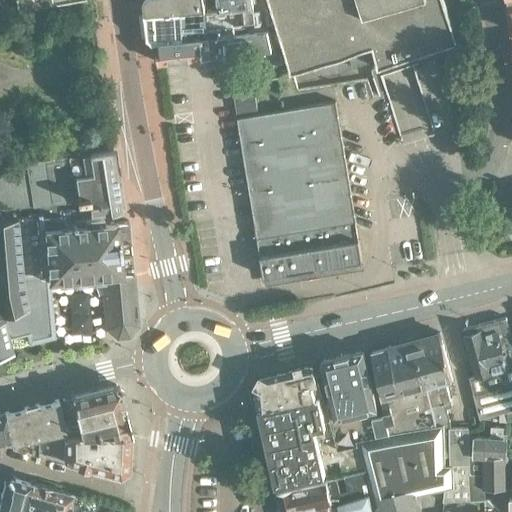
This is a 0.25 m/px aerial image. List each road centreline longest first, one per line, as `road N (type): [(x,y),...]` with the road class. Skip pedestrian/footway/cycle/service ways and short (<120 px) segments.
road 1 (tertiary): [(119,0),(180,322)]
road 2 (residential): [(467,295),(444,189),(485,167),(499,140),(501,79),(486,0)]
road 3 (secondary): [(232,352),(467,295)]
road 4 (residential): [(169,500),(0,458)]
road 5 (secondary): [(156,363),(0,393)]
